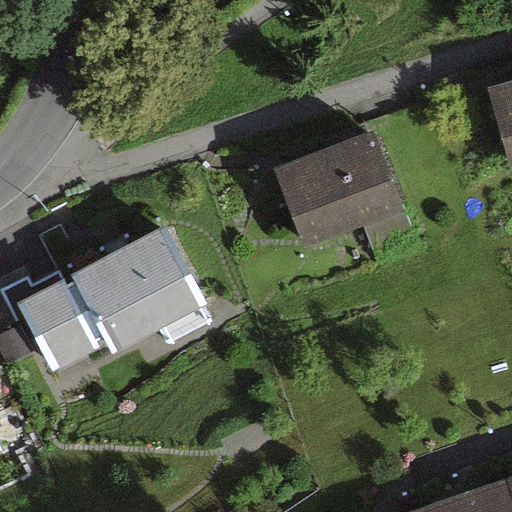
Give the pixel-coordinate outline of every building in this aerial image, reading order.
[(511,85),(497,90),(511,147),(511,85)] [(381,137),(281,171),(308,249),(407,215),(381,137)] [(206,306),(166,234),(69,288),(59,271),(18,294),(58,365),(110,336),(120,353),(206,306)] [(511,511),(511,480),(507,466),(421,494),(426,511),(511,511)] [(426,511),(421,494),(367,511),(426,511)]
